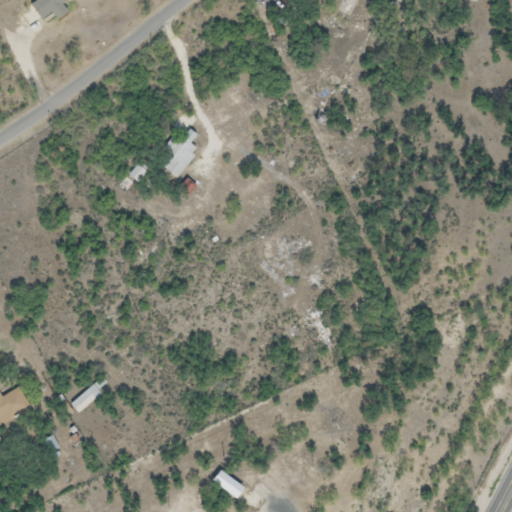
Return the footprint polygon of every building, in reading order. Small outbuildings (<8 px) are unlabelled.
[(241,91),(235,85),(212,107),(217,112),(241,91)] [(188,144),(194,137),(187,130),(180,139),(173,134),(161,150),(168,156),(159,167),(174,179),(197,151),(188,144)] [(128,172),(131,182),(144,177),(140,167),(128,172)] [(337,286),(328,272),(299,291),(308,305),(337,286)] [(68,405),(77,415),(99,395),(91,386),(68,405)] [(0,426),(29,410),(17,388),(0,398),(0,426)] [(172,505),(181,511),(187,500),(179,495),(172,505)]
